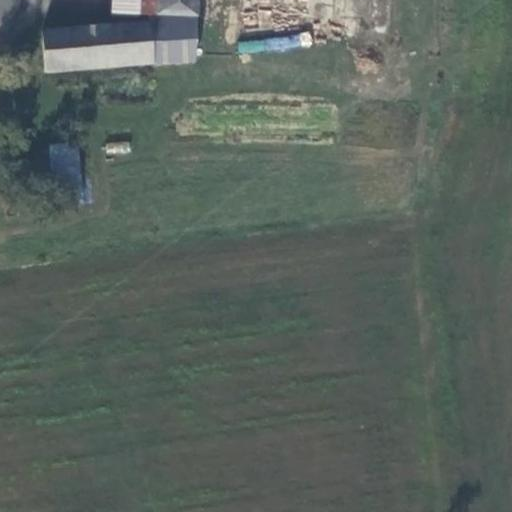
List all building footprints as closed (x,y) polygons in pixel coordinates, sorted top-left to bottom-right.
[(105,0),(106,25),(141,22),(142,33),(149,33),(150,0),(105,0)] [(150,0),(149,33),(189,35),(190,0),(150,0)] [(106,25),(34,31),(38,70),(143,60),(142,33),(141,22),(106,25)] [(105,142),(105,154),(129,153),(129,141),(105,142)] [(46,144),(52,202),(70,200),(63,142),(46,144)]
